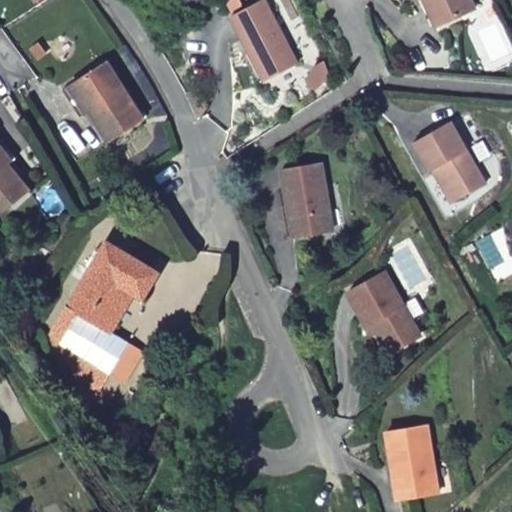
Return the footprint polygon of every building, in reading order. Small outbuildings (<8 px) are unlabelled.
[(456,16),(449,0),(399,0),(402,6),(409,4),(419,32),(456,16)] [(253,4),(219,22),(252,85),(285,67),(253,4)] [(106,62),(71,85),(89,112),(108,141),(143,118),(106,62)] [(89,112),(71,85),(62,92),(80,119),(89,112)] [(469,182),(431,120),(394,142),(411,169),(418,165),(439,199),(469,182)] [(0,135),(0,150),(12,165),(16,162),(19,159),(0,135)] [(12,165),(0,150),(0,217),(36,187),(16,162),(12,165)] [(324,223),(304,159),(267,171),(287,235),(324,223)] [(47,334),(70,383),(81,366),(103,380),(123,349),(104,336),(129,299),(138,305),(154,281),(105,248),(47,334)] [(407,334),(373,273),(336,295),(353,325),(359,322),(376,351),(407,334)] [(81,366),(70,383),(83,410),(103,380),(81,366)] [(445,486),(424,421),(383,435),(393,466),(398,465),(408,499),(445,486)]
